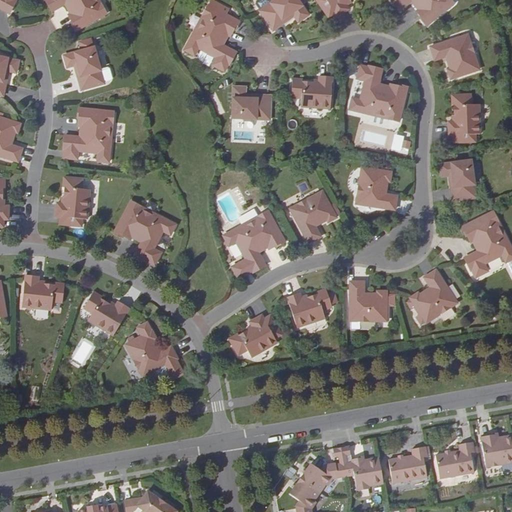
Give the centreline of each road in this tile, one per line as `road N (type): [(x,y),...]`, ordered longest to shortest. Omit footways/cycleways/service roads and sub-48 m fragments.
road 1 (unclassified): [(189,328),(267,277),(358,255),(413,207),(421,91),(406,61),(380,43),(347,40),(267,58)]
road 2 (unclassified): [(511,390),(221,442)]
road 3 (unclassified): [(221,442),(1,482)]
road 4 (unclassified): [(30,247),(46,116),(33,35)]
road 5 (unclassified): [(30,247),(102,265),(146,288),(189,328)]
